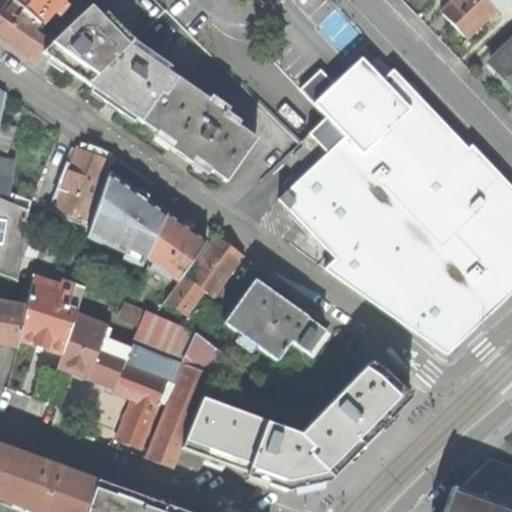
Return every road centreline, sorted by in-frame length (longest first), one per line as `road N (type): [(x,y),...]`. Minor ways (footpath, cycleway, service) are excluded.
road 1 (tertiary): [(511,323),(449,384),(0,65)]
road 2 (residential): [(0,424),(228,511)]
road 3 (residential): [(511,153),(366,0)]
road 4 (tertiary): [(397,511),(511,404)]
